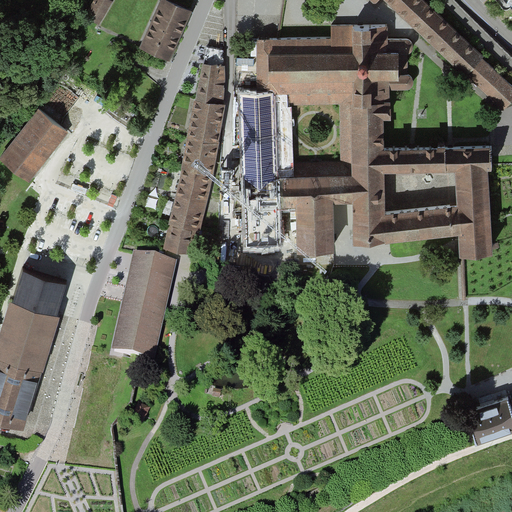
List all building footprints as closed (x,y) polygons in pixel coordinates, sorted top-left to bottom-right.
[(95,0),(86,16),(99,23),(112,1),(109,0),(95,0)] [(161,0),(142,44),(170,56),(182,29),(191,8),(173,0),(161,0)] [(511,93),(511,83),(426,0),(374,0),(375,1),(376,0),(389,0),(500,106),(511,93)] [(211,21),(208,41),(224,43),(227,23),(211,21)] [(270,91),(390,88),(408,88),(413,86),(415,82),(412,77),(408,74),(408,53),(411,51),(413,48),(413,44),(412,40),(409,38),(388,38),(390,23),(331,22),(331,35),(277,37),(267,37),(256,37),(257,91),(270,91)] [(203,60),(194,95),(223,99),(225,63),(203,60)] [(391,114),(391,95),(390,95),(390,88),(270,91),(270,161),(241,161),(243,232),(244,241),(280,239),(279,200),(285,200),(296,199),(297,243),(335,242),(334,196),(353,195),(353,235),(385,233),(385,235),(455,228),(454,232),(459,231),(460,246),(463,246),(493,245),(491,221),(488,164),(491,164),(490,139),(446,141),(446,140),(434,140),(434,139),(426,139),(426,141),(398,142),(398,139),(390,140),(390,141),(385,141),(385,114),(391,114)] [(225,100),(223,99),(194,95),(183,159),(167,222),(170,222),(195,227),(199,227),(205,202),(214,167),(215,160),(220,129),(225,100)] [(40,166),(67,133),(39,111),(0,159),(28,181),(40,166)] [(170,222),(165,245),(190,250),(193,237),(194,228),(195,227),(170,222)] [(175,260),(133,251),(110,349),(142,356),(145,356),(155,358),(175,260)] [(13,294),(10,293),(0,326),(0,418),(23,426),(31,400),(33,392),(42,364),(44,365),(62,307),(60,307),(70,276),(23,262),(13,294)] [(221,390),(214,389),(213,396),(220,397),(221,390)] [(511,422),(511,413),(505,394),(463,410),(473,438),(511,422)] [(150,408),(139,403),(132,417),(143,422),(150,408)]
